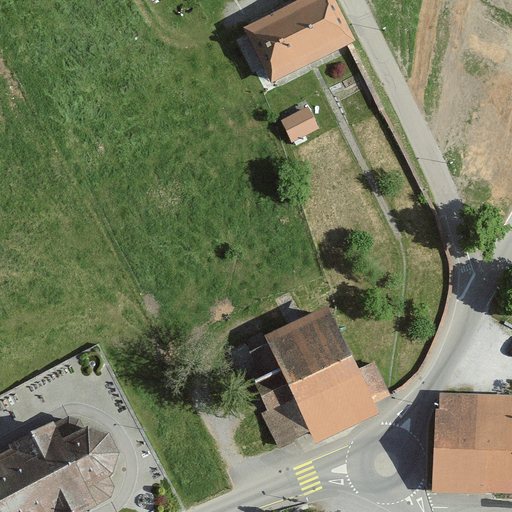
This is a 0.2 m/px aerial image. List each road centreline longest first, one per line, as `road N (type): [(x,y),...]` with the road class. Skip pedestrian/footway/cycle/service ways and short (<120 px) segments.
road 1 (unclassified): [(479,288),(426,147),(350,0)]
road 2 (tertiary): [(479,288),(401,437)]
road 3 (unclassified): [(354,463),(225,511)]
